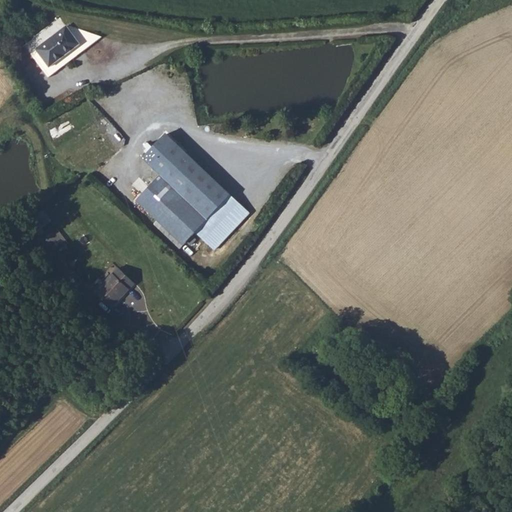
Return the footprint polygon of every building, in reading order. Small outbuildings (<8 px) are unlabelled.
[(97,40),(76,18),(33,59),(54,81),(97,40)] [(70,115),(46,122),(51,140),(75,133),(70,115)] [(92,124),(59,146),(67,158),(100,136),(92,124)] [(251,211),(168,133),(145,157),(163,175),(139,200),(160,220),(156,224),(161,229),(165,225),(186,245),(189,242),(192,245),(197,239),(194,236),(198,232),(215,248),(251,211)] [(36,215),(45,226),(52,220),(44,209),(36,215)] [(121,268),(97,293),(113,308),(137,284),(121,268)]
